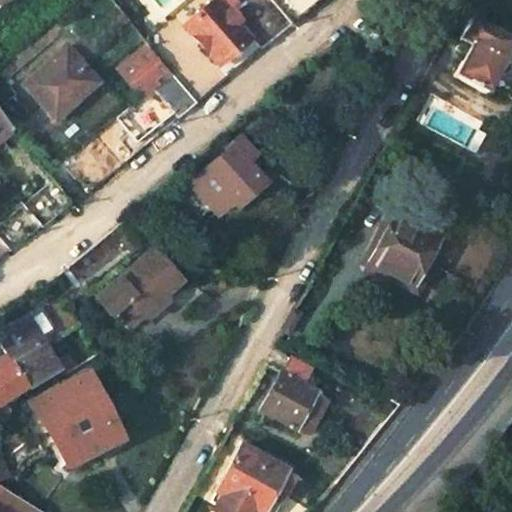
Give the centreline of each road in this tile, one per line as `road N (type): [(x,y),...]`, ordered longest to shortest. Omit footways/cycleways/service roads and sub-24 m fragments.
road 1 (residential): [(458,0),(375,105),(154,511)]
road 2 (residential): [(351,0),(108,201),(0,279)]
road 3 (primary): [(511,283),(340,511)]
road 4 (primary): [(389,511),(511,365)]
